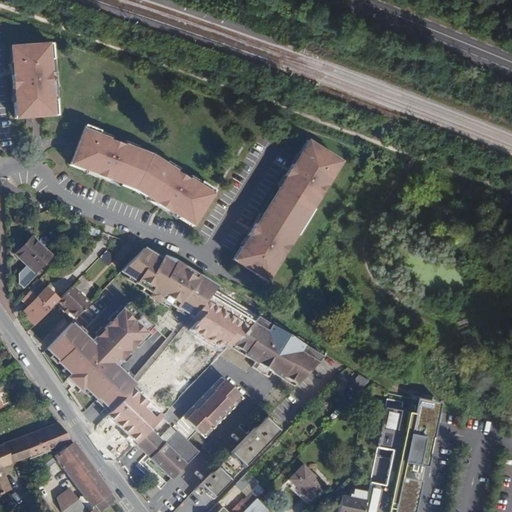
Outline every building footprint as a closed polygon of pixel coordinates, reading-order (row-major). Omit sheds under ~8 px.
[(59,115),(54,43),(10,47),(11,61),(10,61),(11,70),(13,103),(12,102),(13,118),(24,117),(25,127),(30,126),(30,117),(59,115)] [(84,125),(69,164),(84,170),(84,169),(121,184),(120,185),(133,189),(144,197),(145,196),(179,216),(179,217),(192,224),(214,189),(200,181),(198,184),(163,165),(164,163),(150,155),(135,147),(134,148),(97,134),(99,130),(84,125)] [(243,254),(235,266),(269,287),(277,274),(275,273),(296,239),(300,241),(315,216),(312,214),(324,193),(326,194),(334,180),(335,181),(342,168),(308,147),(301,160),(280,195),(281,196),(266,220),(265,220),(244,254),(243,254)] [(90,227),(85,232),(97,237),(99,231),(90,227)] [(29,239),(13,255),(24,266),(16,274),(16,286),(19,289),(35,274),(32,271),(46,257),(29,239)] [(191,316),(216,287),(174,260),(143,248),(120,273),(191,316)] [(68,308),(76,316),(91,300),(73,283),(62,293),(58,298),(63,302),(68,308)] [(30,288),(21,298),(29,305),(23,310),(35,322),(49,308),(37,296),(30,288)] [(238,299),(231,306),(253,320),(260,313),(238,299)] [(89,341),(69,325),(45,349),(109,412),(131,389),(134,385),(114,365),(146,332),(119,309),(89,341)] [(260,313),(229,345),(254,361),(251,366),(267,377),(271,372),(294,386),(325,353),(260,313)] [(337,381),(361,393),(368,379),(345,367),(337,381)] [(220,376),(181,416),(203,438),(243,398),(220,376)] [(23,393),(26,400),(38,394),(34,387),(23,393)] [(160,417),(131,389),(109,412),(105,416),(134,444),(160,417)] [(419,398),(418,405),(436,409),(425,465),(431,466),(443,403),(419,398)] [(362,511),(415,511),(422,478),(405,475),(408,462),(417,463),(416,469),(421,470),(422,464),(425,465),(436,409),(418,405),(417,413),(410,412),(407,432),(396,430),(400,410),(383,407),(366,494),(362,511)] [(160,417),(134,444),(139,449),(148,457),(175,430),(167,424),(160,417)] [(263,418),(199,485),(204,490),(211,496),(258,446),(260,448),(277,430),(263,418)] [(0,446),(0,493),(9,490),(0,470),(0,467),(70,439),(58,422),(0,446)] [(175,430),(148,457),(171,478),(197,451),(175,430)] [(78,450),(73,443),(55,457),(82,496),(78,499),(77,499),(86,511),(88,511),(93,507),(95,510),(97,510),(99,511),(114,501),(97,477),(78,450)] [(258,446),(211,496),(213,498),(260,448),(258,446)] [(289,478),(293,483),(310,499),(323,484),(302,464),(289,478)] [(418,511),(425,479),(422,478),(415,511),(418,511)] [(310,499),(293,483),(290,487),(307,502),(310,499)] [(77,499),(78,499),(69,487),(56,496),(56,498),(61,511),(77,499)] [(337,510),(345,511),(362,511),(366,494),(342,489),(337,510)] [(267,511),(269,510),(256,497),(242,511),(267,511)] [(86,511),(77,499),(61,511),(83,511),(85,511),(86,511)]
